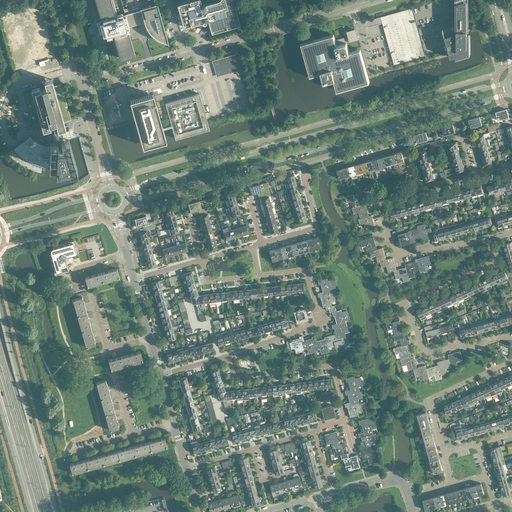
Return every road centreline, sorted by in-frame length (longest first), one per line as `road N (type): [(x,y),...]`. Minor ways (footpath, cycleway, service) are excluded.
road 1 (tertiary): [(507,83),(122,191)]
road 2 (tertiary): [(125,202),(510,94)]
road 3 (unclassified): [(80,84),(379,0)]
road 4 (tertiary): [(56,511),(0,305)]
road 5 (secondary): [(50,511),(0,330)]
road 6 (residential): [(344,418),(333,365),(239,378),(228,355)]
road 7 (residential): [(424,348),(410,304),(496,261),(493,236)]
road 8 (residential): [(228,355),(320,320),(307,273)]
road 9 (residential): [(445,453),(431,398),(511,361)]
road 10 (secondary): [(0,385),(36,511)]
